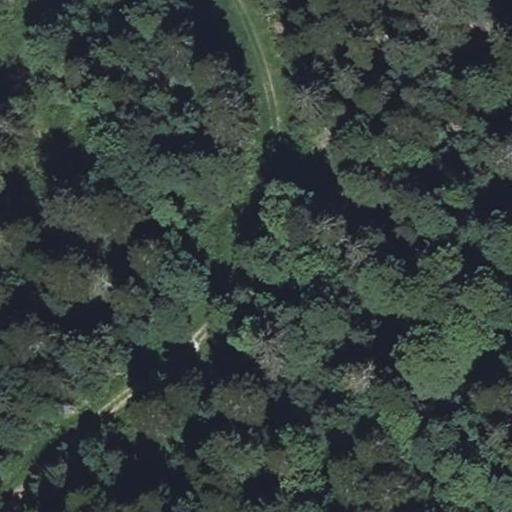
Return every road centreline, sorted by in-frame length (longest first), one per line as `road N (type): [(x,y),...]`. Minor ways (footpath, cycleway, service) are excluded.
road 1 (track): [(225,0),(274,102),(289,155),(274,239),(0,499)]
road 2 (track): [(274,239),(330,191),(403,0)]
